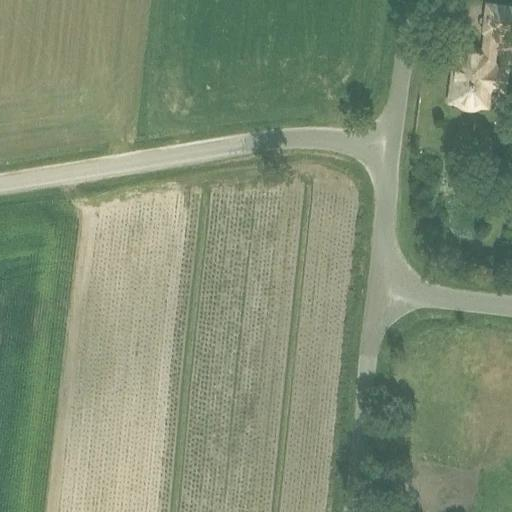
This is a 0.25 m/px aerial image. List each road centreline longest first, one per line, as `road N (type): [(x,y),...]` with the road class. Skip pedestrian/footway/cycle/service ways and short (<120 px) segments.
road 1 (unclassified): [(0,184),(263,141),(335,136),(395,145)]
road 2 (unclassified): [(350,511),(377,293)]
road 3 (unclassified): [(377,293),(395,145)]
road 4 (unclassified): [(395,145),(412,0)]
road 5 (unclassified): [(511,306),(377,293)]
